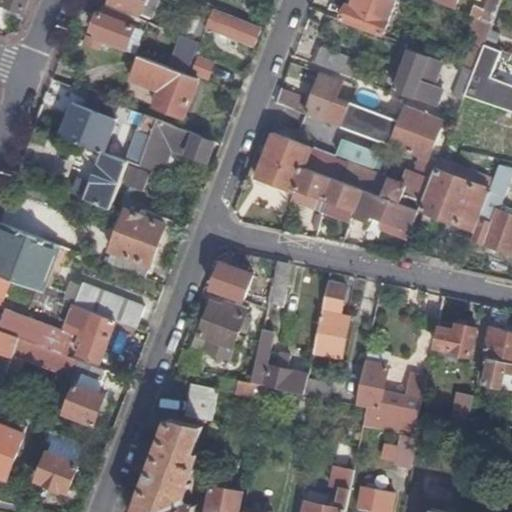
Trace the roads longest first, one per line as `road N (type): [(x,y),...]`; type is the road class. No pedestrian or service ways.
road 1 (residential): [(209,229),(511,297)]
road 2 (residential): [(104,511),(209,229)]
road 3 (residential): [(209,229),(295,0)]
